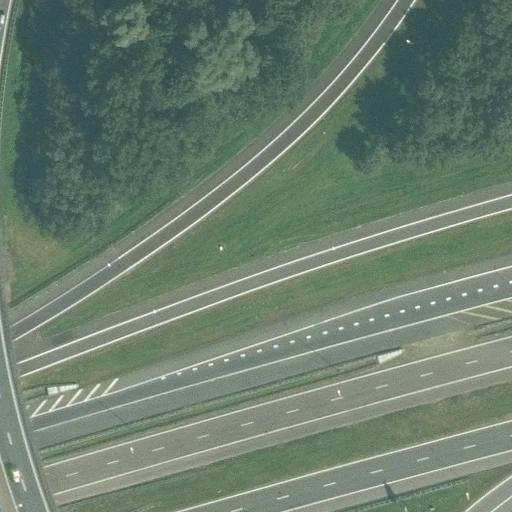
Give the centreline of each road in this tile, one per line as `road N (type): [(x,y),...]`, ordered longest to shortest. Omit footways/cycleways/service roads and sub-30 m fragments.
road 1 (motorway): [(511,203),(280,273),(0,378)]
road 2 (motorway): [(407,0),(335,88),(227,190),(104,278),(0,339)]
road 3 (motorway): [(511,291),(0,437)]
road 4 (motorway): [(238,511),(511,438)]
